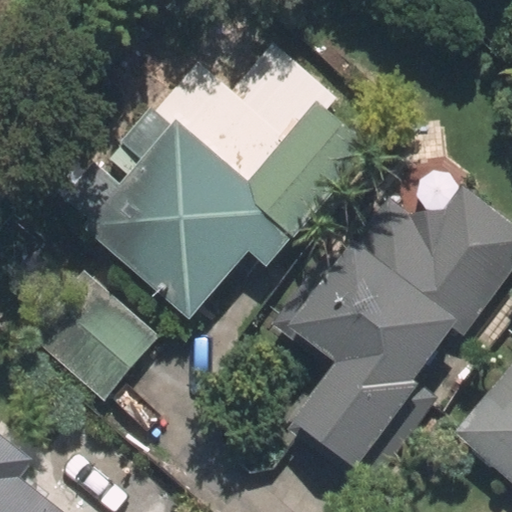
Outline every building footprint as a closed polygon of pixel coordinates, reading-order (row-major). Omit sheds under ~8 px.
[(261,281),(367,154),(312,108),(268,160),(241,137),(219,163),(156,111),(59,227),(188,334),(244,267),(261,281)] [(465,348),(511,283),(511,234),(459,197),(434,231),(387,198),(333,272),(321,263),(269,333),(325,374),(282,433),(348,482),(453,339),(465,348)] [(81,278),(28,341),(106,405),(158,342),(81,278)] [(511,365),(446,446),(511,499),(511,365)] [(0,448),(0,511),(40,511),(15,491),(29,473),(0,448)]
